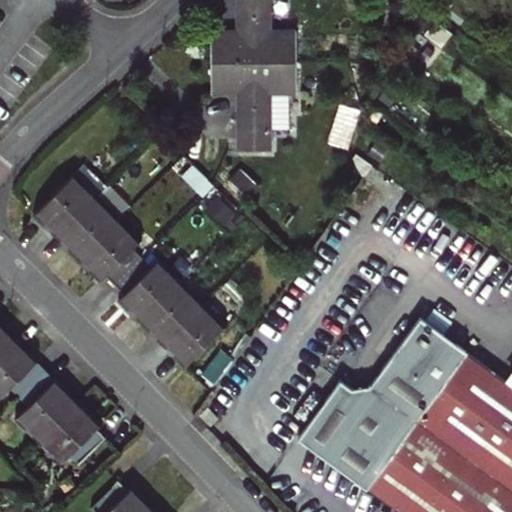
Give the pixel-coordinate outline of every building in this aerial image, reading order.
[(213,63),(294,62),(294,32),(270,33),(269,0),(237,0),(238,33),(213,33),(213,63)] [(239,91),(239,128),(288,127),(288,90),(295,90),(294,62),(213,63),(213,92),(239,91)] [(152,266),(142,256),(133,246),(139,240),(73,174),(37,212),(46,221),(43,224),(68,249),(71,246),(101,277),(105,274),(124,293),(120,296),(152,328),(149,331),(163,345),(175,357),(178,354),(186,363),(223,326),(158,260),(152,266)] [(468,353),(369,489),(400,511),(511,511),(511,293),(511,294),(468,353)] [(299,438),(369,489),(468,353),(421,319),(372,385),(351,387),(342,381),(299,438)] [(11,387),(19,396),(29,406),(21,414),(66,460),(71,454),(80,464),(105,440),(96,431),(100,427),(0,324),(0,392),(3,395),(11,387)] [(220,416),(208,405),(199,415),(211,426),(220,416)] [(119,481),(93,508),(96,511),(156,511),(133,488),(129,491),(119,481)]
